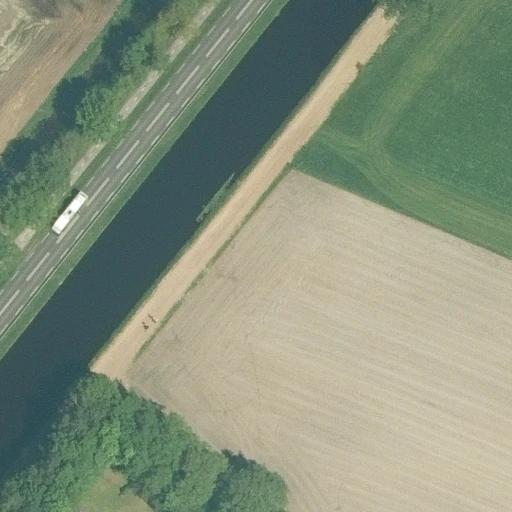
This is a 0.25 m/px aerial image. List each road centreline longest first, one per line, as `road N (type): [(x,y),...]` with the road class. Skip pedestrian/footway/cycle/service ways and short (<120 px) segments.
road 1 (track): [(405,0),(101,380)]
road 2 (primary): [(0,317),(255,0)]
road 3 (track): [(101,380),(226,511)]
road 4 (track): [(101,380),(0,504)]
